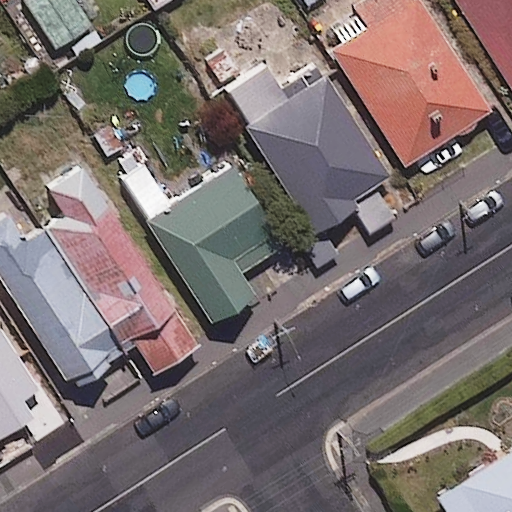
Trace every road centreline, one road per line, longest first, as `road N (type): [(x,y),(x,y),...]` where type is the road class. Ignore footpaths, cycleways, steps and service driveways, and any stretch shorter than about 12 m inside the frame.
road 1 (tertiary): [(248,411),(511,243)]
road 2 (tertiary): [(92,511),(248,411)]
